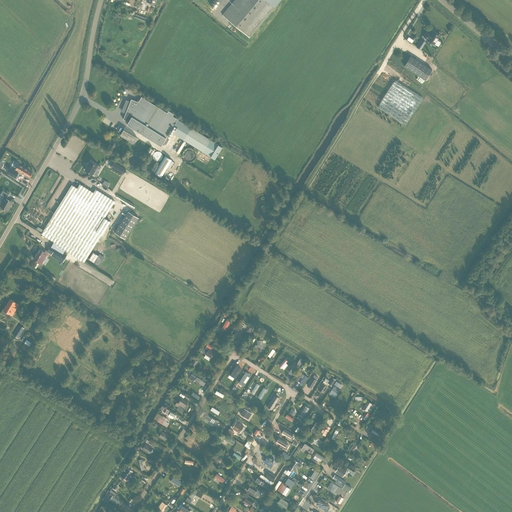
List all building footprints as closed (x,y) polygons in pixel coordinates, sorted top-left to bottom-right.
[(234,0),(222,15),(249,37),(280,0),(234,0)] [(427,31),(425,34),(423,36),(428,39),(428,40),(434,44),(440,35),(434,31),(431,34),(430,33),(427,31)] [(423,49),(427,40),(422,38),(418,46),(423,49)] [(411,56),(407,62),(404,66),(425,80),(432,70),(411,56)] [(396,79),(387,91),(377,107),(405,125),(423,98),(396,79)] [(131,99),(123,119),(127,121),(128,122),(127,124),(160,146),(177,120),(172,116),(173,114),(168,110),(167,113),(141,97),(138,102),(131,99)] [(177,127),(173,133),(197,148),(215,159),(222,147),(178,119),(174,125),(177,127)] [(124,129),(120,135),(127,139),(128,138),(136,141),(137,138),(124,129)] [(188,148),(183,152),(189,159),(193,154),(188,148)] [(151,156),(157,161),(162,154),(156,150),(151,156)] [(161,177),(172,160),(165,156),(154,173),(161,177)] [(87,166),(85,170),(93,175),(97,168),(99,170),(101,167),(91,161),(88,164),(86,166),(87,166)] [(126,169),(113,162),(110,168),(122,175),(126,169)] [(29,169),(24,166),(20,164),(16,170),(26,176),(26,175),(29,177),(32,173),(29,171),(29,169)] [(10,170),(10,169),(9,171),(8,173),(10,174),(15,177),(18,172),(13,169),(12,170),(11,169),(10,170)] [(57,243),(57,244),(84,261),(101,234),(102,234),(110,221),(105,217),(115,201),(96,189),(94,192),(80,183),(77,188),(72,184),(41,233),(57,243)] [(9,194),(5,192),(3,191),(1,194),(3,196),(0,201),(2,202),(0,204),(0,206),(8,211),(10,207),(13,202),(6,198),(9,194)] [(138,218),(128,211),(115,232),(125,239),(138,218)] [(64,253),(50,245),(46,251),(60,259),(64,253)] [(48,253),(40,249),(38,252),(37,252),(33,259),(42,264),(48,253)] [(3,309),(1,313),(5,315),(7,312),(12,315),(19,303),(10,298),(4,309),(3,309)] [(227,319),(222,327),(226,330),(231,321),(227,319)] [(240,324),(233,335),(237,337),(243,326),(240,324)] [(24,328),(20,325),(13,335),(18,338),(24,328)] [(260,342),(260,341),(257,341),(258,345),(255,345),(255,349),(258,349),(258,350),(261,350),(261,349),(263,349),(263,341),(260,342)] [(273,347),(268,355),(270,357),(276,349),(273,347)] [(205,354),(206,355),(211,358),(214,352),(208,349),(207,350),(204,348),(202,352),(205,354)] [(286,357),(279,365),(282,367),(289,360),(286,357)] [(299,367),(294,363),(288,372),(294,376),(299,367)] [(235,364),(229,374),(235,378),(241,368),(235,364)] [(303,378),(300,382),(303,384),(309,376),(307,375),(308,373),(304,371),(302,372),(300,371),(295,379),(298,381),(301,376),(303,378)] [(198,375),(195,379),(205,386),(208,381),(198,375)] [(307,385),(311,388),(316,380),(315,380),(318,377),(314,375),(312,378),(307,385)] [(321,383),(318,389),(323,393),(327,387),(325,386),(327,383),(324,381),(322,383),(321,383)] [(338,384),(335,381),(332,385),(333,386),(328,394),(335,398),(340,390),(336,387),(338,384)] [(280,394),(276,391),(269,403),(273,406),(280,394)] [(180,404),(184,407),(187,402),(181,398),(179,402),(177,401),(175,405),(178,407),(180,404)] [(372,403),(367,400),(362,408),(367,411),(372,403)] [(299,414),(297,418),(301,420),(309,409),(305,406),(300,415),(299,414)] [(252,413),(244,408),(240,414),(248,419),(252,413)] [(168,419),(163,416),(161,418),(159,417),(157,421),(167,427),(169,423),(166,421),(168,419)] [(236,422),(232,428),(238,432),(242,426),(236,422)] [(330,427),(326,425),(324,427),(322,426),(319,432),(325,436),(330,427)] [(284,429),(282,433),(289,437),(288,439),(291,441),(294,436),(292,435),(292,434),(284,429)] [(169,436),(162,431),(159,436),(166,440),(169,436)] [(287,443),(278,438),(276,442),(283,446),(283,448),(286,450),(289,445),(286,444),(287,443)] [(304,446),(308,448),(311,443),(303,438),(297,448),(301,451),(304,446)] [(350,449),(354,452),(360,442),(357,440),(350,449)] [(150,448),(151,447),(146,444),(142,449),(148,452),(148,451),(150,453),(152,449),(150,448)] [(227,446),(226,449),(233,453),(235,450),(233,449),(234,447),(229,445),(228,447),(227,446)] [(328,459),(317,452),(313,458),(321,462),(323,460),(326,462),(328,459)] [(214,455),(211,460),(216,463),(220,457),(218,456),(217,457),(214,455)] [(264,461),(269,464),(267,466),(270,468),(273,464),(271,463),(274,459),(268,455),(264,461)] [(290,472),(292,469),(292,470),(295,464),(300,467),(302,465),(294,459),(289,467),(287,466),(285,469),(290,472)] [(126,479),(129,475),(131,472),(127,469),(129,466),(127,465),(123,470),(125,471),(122,476),(126,479)] [(346,471),(338,466),(335,472),(342,477),(346,471)] [(217,473),(215,476),(223,482),(226,479),(217,473)] [(346,482),(335,474),(332,478),(333,478),(332,480),(344,487),(345,486),(344,485),(346,482)] [(265,480),(258,475),(255,480),(262,485),(265,480)] [(342,489),(331,481),(327,488),(334,492),(334,491),(339,494),(342,489)] [(285,494),(289,488),(283,485),(279,491),(285,494)] [(256,490),(252,487),(250,486),(247,491),(253,494),(256,490)] [(190,496),(193,498),(196,494),(201,497),(203,494),(194,489),(190,496)] [(116,496),(110,492),(108,496),(110,498),(109,500),(119,506),(122,501),(115,497),(116,496)] [(250,505),(253,500),(246,496),(243,501),(250,505)] [(281,498),(278,503),(286,508),(289,503),(281,498)] [(328,504),(319,498),(315,504),(324,510),(327,511),(328,511),(331,511),(333,509),(327,505),(328,504)] [(167,505),(162,501),(158,507),(160,508),(158,510),(157,511),(162,511),(164,509),(167,511),(169,507),(167,506),(167,505)]
